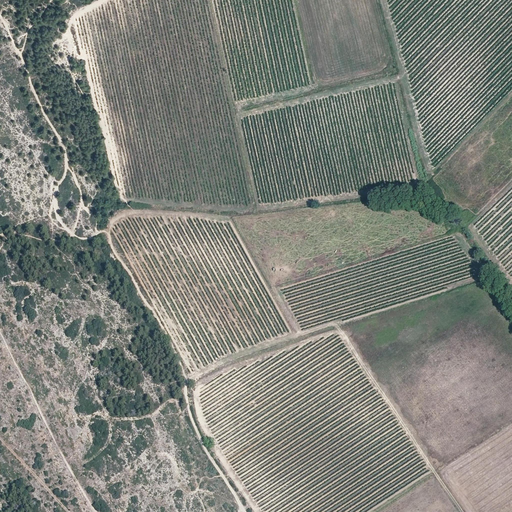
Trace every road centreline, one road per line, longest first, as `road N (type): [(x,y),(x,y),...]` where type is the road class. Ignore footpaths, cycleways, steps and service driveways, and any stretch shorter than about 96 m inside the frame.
road 1 (track): [(184,379),(342,324),(366,374),(462,511)]
road 2 (track): [(101,0),(72,23),(122,198),(146,202)]
road 3 (track): [(184,379),(192,425),(244,511)]
